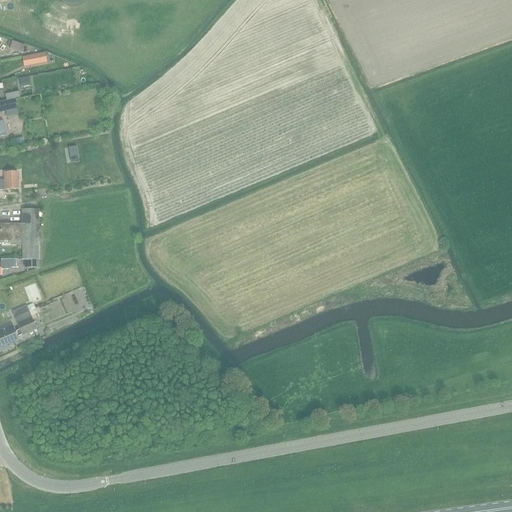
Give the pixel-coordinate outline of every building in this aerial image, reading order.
[(10,49),(22,53),(24,45),(12,41),(10,49)] [(45,53),(33,55),(35,62),(46,60),(45,53)] [(19,91),(5,94),(6,100),(20,97),(19,91)] [(0,102),(0,111),(5,111),(16,109),(15,104),(14,99),(0,102)] [(0,189),(17,189),(16,173),(4,173),(4,180),(0,180),(0,189)] [(25,268),(38,268),(38,209),(22,209),(22,225),(22,246),(22,260),(24,259),(25,268)] [(22,225),(0,225),(0,240),(10,240),(10,246),(22,246),(22,225)] [(1,262),(0,262),(0,275),(2,276),(2,270),(11,270),(11,268),(16,268),(16,260),(1,260),(1,262)] [(26,306),(12,312),(19,330),(22,335),(36,329),(29,312),(27,307),(26,306)] [(0,350),(9,346),(19,341),(13,325),(0,330),(0,350)]
